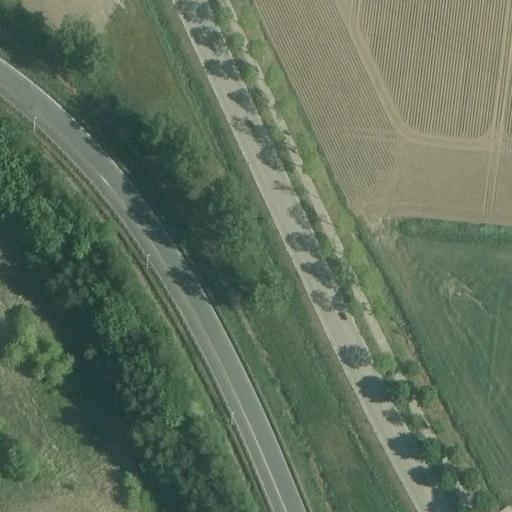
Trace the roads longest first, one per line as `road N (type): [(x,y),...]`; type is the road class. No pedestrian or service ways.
road 1 (tertiary): [(432,511),(365,388),(183,0)]
road 2 (motorway): [(0,72),(122,193),(201,315),(294,511)]
